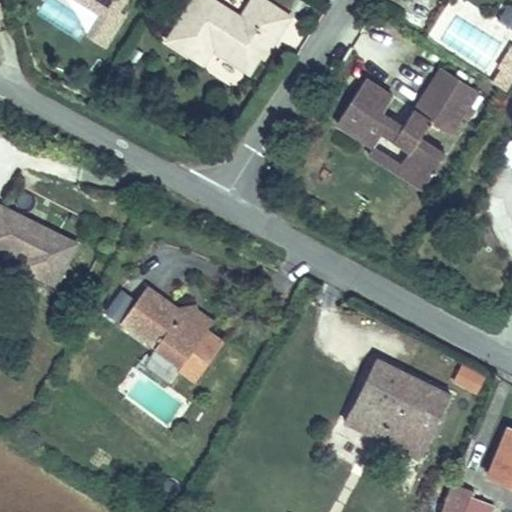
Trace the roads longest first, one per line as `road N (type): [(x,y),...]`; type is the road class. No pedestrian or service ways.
road 1 (residential): [(221,201),(511,359)]
road 2 (residential): [(0,84),(221,201)]
road 3 (residential): [(349,0),(221,201)]
